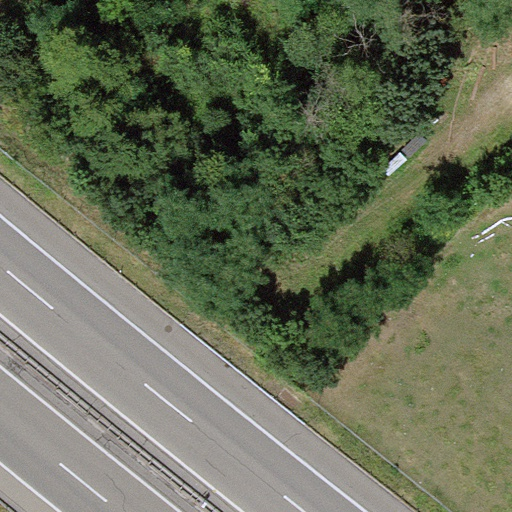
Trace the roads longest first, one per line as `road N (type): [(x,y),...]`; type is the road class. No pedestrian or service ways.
road 1 (motorway): [(311,511),(0,258)]
road 2 (motorway): [(0,414),(116,511)]
